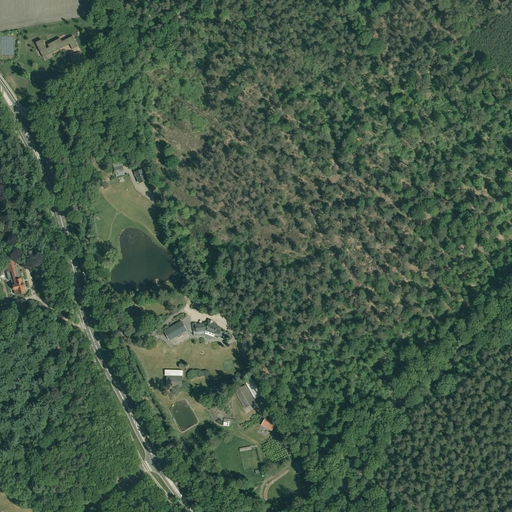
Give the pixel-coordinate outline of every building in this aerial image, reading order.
[(78,47),(72,36),(68,38),(66,39),(67,40),(72,49),(78,47)] [(50,51),(52,53),(64,47),(60,38),(47,45),(49,48),(47,49),(46,48),(46,49),(41,40),(35,43),(38,49),(39,50),(41,54),(50,50),(50,51)] [(121,161),(113,163),(116,177),(124,175),(121,161)] [(141,170),(135,172),(139,183),(145,180),(141,170)] [(23,283),(22,279),(20,279),(15,260),(3,264),(5,271),(8,270),(8,271),(6,272),(8,280),(11,279),(12,281),(13,286),(12,286),(12,287),(12,289),(13,290),(16,289),(17,294),(25,292),(24,287),(24,286),(24,285),(24,284),(23,283)] [(206,295),(210,292),(205,285),(201,288),(206,295)] [(213,323),(213,321),(209,320),(208,322),(209,322),(209,323),(196,325),(196,323),(192,324),(194,331),(197,331),(206,330),(215,334),(216,333),(219,334),(221,329),(218,327),(218,326),(215,325),(216,324),(213,323)] [(187,331),(181,321),(164,331),(169,341),(187,331)] [(183,370),(165,370),(164,377),(166,376),(166,388),(182,389),(183,370)] [(254,381),(248,384),(258,401),(264,398),(254,381)] [(245,385),(234,391),(245,409),(256,402),(245,385)] [(272,431),(277,423),(266,417),(261,425),(272,431)] [(294,463),(299,473),(309,469),(304,458),(294,463)]
